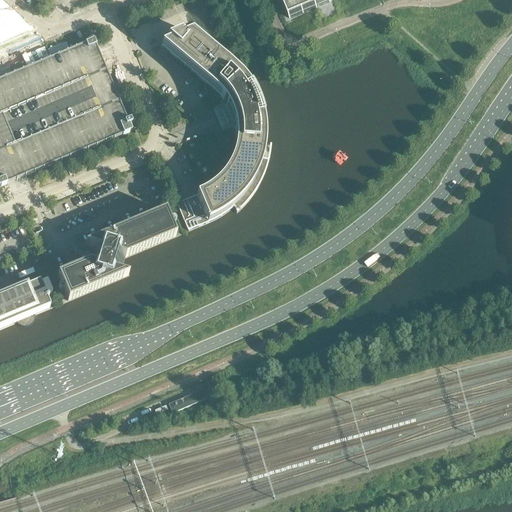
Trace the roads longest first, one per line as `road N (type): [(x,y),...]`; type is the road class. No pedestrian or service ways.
road 1 (secondary): [(511,44),(415,176),(357,230),(295,272),(0,401)]
road 2 (secondary): [(0,433),(299,308),(365,265),(442,192),(511,98)]
road 3 (unclassified): [(0,211),(158,140),(105,17),(48,33),(5,0)]
